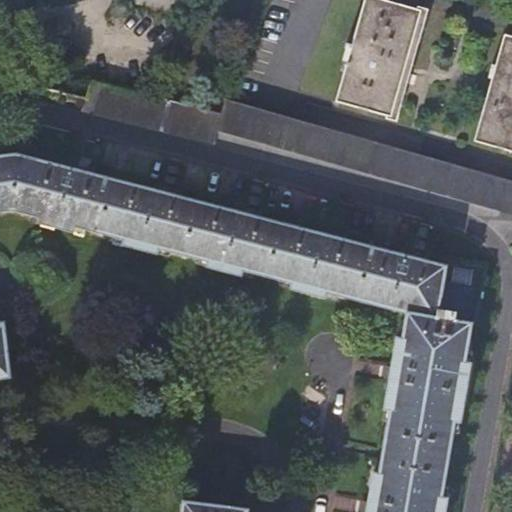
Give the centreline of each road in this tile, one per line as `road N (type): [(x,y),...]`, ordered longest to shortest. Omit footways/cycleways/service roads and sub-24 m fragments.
road 1 (residential): [(460,511),(499,287),(472,231),(0,107)]
road 2 (residential): [(128,511),(137,470),(169,432),(206,429),(248,441),(276,466),(288,511)]
road 3 (residential): [(330,511),(355,360)]
